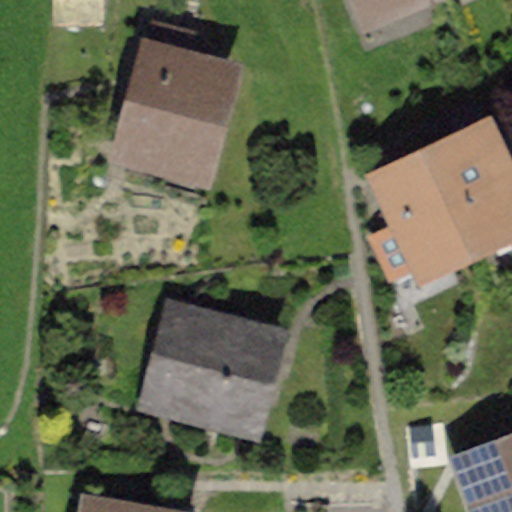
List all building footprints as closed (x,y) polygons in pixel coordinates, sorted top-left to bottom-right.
[(99,0),(59,0),(60,19),(101,18),(99,0)] [(137,119),(127,155),(192,173),(221,71),(182,60),(189,37),(150,26),(125,116),(137,119)] [(423,259),(425,264),(511,222),(511,203),(481,138),(435,160),(429,147),(400,161),(406,174),(387,183),(406,224),(374,239),(391,274),(423,259)] [(179,316),(158,400),(245,422),(266,338),(179,316)] [(485,511),(511,511),(511,432),(502,436),(507,451),(468,466),(485,511)] [(323,511),(325,505),(260,494),(256,511),(323,511)]
